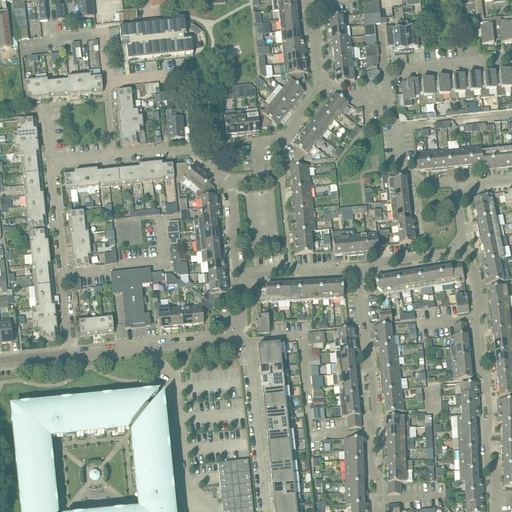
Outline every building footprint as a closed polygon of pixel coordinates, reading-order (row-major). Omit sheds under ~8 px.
[(12,1),(12,0),(1,0),(3,12),(0,12),(0,49),(11,48),(10,38),(6,3),(12,2),(12,1)] [(45,0),(37,0),(37,4),(38,12),(39,22),(47,21),(45,1),(45,0)] [(298,6),(297,0),(284,0),(277,1),(278,12),(296,10),(296,6),(298,6)] [(463,0),(465,9),(474,8),(474,7),(473,0),(463,0)] [(473,0),(474,7),(474,8),(476,21),(483,20),(481,2),(493,1),(493,5),(505,3),(505,0),(473,0)] [(76,15),(77,19),(94,17),(93,1),(78,3),(79,15),(76,15)] [(378,1),(362,3),(364,15),(367,15),(380,13),(378,1)] [(55,5),(56,21),(65,20),(64,4),(55,5)] [(123,11),(124,21),(140,19),(139,9),(136,10),(123,11)] [(28,40),(27,30),(24,10),(13,11),(16,38),(17,41),(28,40)] [(297,20),(296,10),(278,12),(279,22),(297,20)] [(368,26),(374,25),(381,24),(380,19),(380,13),(367,15),(368,26)] [(511,25),(501,26),(502,37),(503,44),(511,42),(511,16),(510,17),(511,25)] [(326,30),(344,28),(343,17),(325,19),(326,30)] [(501,26),(500,18),(490,19),(491,27),(480,28),(481,36),(482,46),(493,45),(493,38),(502,37),(501,26)] [(298,31),(297,20),(279,22),(280,33),(298,31)] [(185,21),(119,28),(121,42),(128,42),(129,46),(126,46),(128,61),(193,54),(191,39),(184,40),(184,36),(186,36),(185,21)] [(406,53),(412,52),(412,50),(418,49),(418,44),(423,43),(423,44),(424,44),(422,24),(415,24),(415,28),(408,29),(407,22),(403,23),(406,53)] [(403,23),(400,23),(400,30),(393,31),(392,27),(386,27),(388,47),(389,47),(393,46),(393,47),(394,47),(394,51),(401,51),(401,53),(400,53),(401,54),(406,53),(403,23)] [(374,25),(368,26),(364,26),(365,37),(367,37),(375,36),(374,25)] [(344,28),(326,30),(327,41),(332,41),(345,39),(344,28)] [(299,41),(298,31),(280,33),(281,44),(287,43),(299,42),(299,41)] [(376,43),(375,36),(367,37),(368,48),(374,47),(374,43),(376,43)] [(345,39),(332,41),(333,51),(351,49),(350,38),(345,39)] [(304,41),(299,41),(299,42),(287,43),(288,53),(305,52),(304,41)] [(352,60),(351,49),(333,51),(334,62),(352,60)] [(305,52),(288,53),(289,65),(306,63),(305,52)] [(370,69),(377,69),(376,64),(378,64),(378,57),(366,58),(367,65),(368,70),(370,69)] [(352,60),(334,62),(334,65),(332,65),(333,73),(353,71),(352,60)] [(306,63),(289,65),(284,65),(285,75),(286,75),(286,78),(299,87),(301,85),(302,85),(305,82),(304,74),(307,74),(306,63)] [(377,69),(370,69),(371,73),(367,74),(368,80),(380,79),(379,72),(377,72),(377,69)] [(500,77),(495,78),(496,89),(497,97),(505,96),(504,88),(511,88),(511,87),(510,76),(511,76),(510,70),(499,71),(500,77)] [(353,71),(333,73),(334,80),(336,80),(336,84),(354,82),(353,71)] [(484,79),(480,79),(479,80),(481,91),(480,91),(481,99),(489,98),(488,90),(496,89),(495,78),(494,71),(483,72),(484,79)] [(469,81),(464,81),(465,93),(466,101),(474,100),(473,92),(480,91),(481,91),(479,80),(480,79),(479,73),(468,74),(469,81)] [(90,76),(92,94),(102,93),(101,75),(90,76)] [(453,82),(449,83),(448,83),(449,94),(450,102),(458,101),(457,93),(465,93),(464,81),(464,75),(452,76),(453,82)] [(92,94),(90,76),(79,77),(81,95),(92,94)] [(438,84),(433,84),(433,85),(435,104),(443,103),(442,95),(449,94),(448,83),(449,83),(448,76),(437,78),(438,84)] [(81,95),(79,77),(68,78),(70,96),(81,95)] [(68,78),(57,79),(59,97),(70,96),(68,78)] [(299,87),(286,78),(287,80),(290,82),(284,89),(298,100),(304,92),(299,87)] [(422,86),(418,86),(417,86),(419,98),(418,98),(419,106),(435,104),(433,85),(433,84),(433,78),(421,79),(422,86)] [(59,97),(57,79),(46,80),(48,98),(59,97)] [(48,98),(46,80),(35,81),(37,99),(48,98)] [(403,107),(412,107),(411,99),(418,98),(419,98),(417,86),(418,86),(417,80),(406,81),(406,84),(401,85),(403,107)] [(37,99),(35,81),(25,82),(26,101),(37,99)] [(298,100),(284,89),(277,98),(291,109),(298,100)] [(117,103),(135,101),(134,90),(116,92),(117,103)] [(334,94),(327,102),(341,114),(349,105),(334,94)] [(291,109),(277,98),(270,106),(284,117),(291,109)] [(135,101),(117,103),(118,114),(136,112),(136,111),(135,101)] [(341,114),(327,102),(321,110),(335,122),(341,114)] [(284,117),(270,106),(265,113),(262,111),(257,111),(257,115),(259,129),(267,129),(270,125),(269,124),(271,122),(277,126),(284,117)] [(321,110),(314,119),(328,131),(335,122),(321,110)] [(138,111),(136,111),(136,112),(118,114),(119,124),(123,123),(123,124),(143,122),(142,117),(138,117),(138,111)] [(248,134),(247,116),(246,111),(235,112),(238,137),(245,136),(245,134),(248,134)] [(238,137),(235,112),(224,113),(226,136),(229,136),(230,138),(238,137)] [(183,138),(182,128),(181,119),(175,120),(175,113),(167,113),(169,140),(183,138)] [(257,115),(247,116),(248,134),(259,133),(259,129),(257,115)] [(16,132),(36,130),(35,119),(17,121),(18,131),(16,131),(16,132)] [(314,119),(307,127),(321,139),(328,131),(314,119)] [(143,122),(123,124),(123,125),(119,126),(120,136),(138,134),(140,134),(139,128),(143,127),(143,122)] [(490,132),(489,126),(485,127),(485,124),(478,125),(479,135),(486,135),(486,132),(490,132)] [(307,127),(300,136),(314,147),(321,139),(307,127)] [(36,130),(16,132),(17,138),(13,138),(14,143),(34,141),(33,140),(37,140),(36,130)] [(139,145),(138,134),(120,136),(121,147),(139,145)] [(314,147),(300,136),(293,144),(299,149),(296,152),(295,151),(293,154),(293,163),(312,161),(311,156),(309,154),(314,147)] [(34,142),(34,141),(14,143),(14,148),(17,147),(18,154),(38,152),(37,142),(34,142)] [(481,147),(470,148),(471,167),(482,166),(483,165),(481,152),(481,147)] [(470,148),(459,150),(460,168),(471,167),(470,148)] [(511,167),(511,148),(502,150),(504,168),(511,167)] [(459,150),(448,151),(450,169),(460,168),(459,150)] [(504,168),(502,150),(492,151),(493,169),(504,168)] [(450,169),(448,151),(437,152),(439,172),(447,171),(447,169),(450,169)] [(493,169),(492,151),(481,152),(483,165),(482,166),(482,170),(493,169)] [(38,152),(18,154),(20,154),(21,165),(40,163),(38,152)] [(437,152),(427,153),(428,171),(431,171),(431,172),(439,172),(437,152)] [(428,171),(427,153),(415,154),(417,172),(428,171)] [(161,163),(163,181),(174,180),(172,162),(161,163)] [(41,174),(40,163),(21,165),(22,175),(41,174)] [(161,163),(151,164),(152,182),(163,181),(161,163)] [(152,182),(151,164),(140,165),(142,184),(152,182)] [(192,186),(203,172),(194,165),(190,170),(187,168),(188,167),(184,164),(176,165),(178,184),(183,183),(185,180),(192,186)] [(142,184),(140,165),(129,167),(131,185),(142,184)] [(291,180),(310,178),(308,166),(290,168),(291,180)] [(131,185),(129,167),(118,168),(120,186),(131,185)] [(120,186),(118,168),(107,169),(109,187),(120,186)] [(107,169),(96,170),(98,188),(109,187),(107,169)] [(98,188),(96,170),(85,171),(87,189),(98,188)] [(87,189),(85,171),(74,172),(76,190),(87,189)] [(76,190),(74,172),(64,173),(65,191),(76,190)] [(212,179),(203,172),(192,186),(198,191),(196,194),(197,199),(200,199),(200,198),(215,197),(214,188),(211,186),(209,188),(207,185),(212,179)] [(42,184),(41,174),(22,175),(24,186),(42,184)] [(389,191),(409,189),(408,181),(406,181),(406,178),(388,180),(388,176),(382,177),(382,192),(389,191)] [(311,189),(310,178),(291,180),(293,190),(311,189)] [(42,184),(24,186),(25,197),(43,195),(42,184)] [(311,189),(293,190),(293,193),(291,193),(292,201),(312,199),(311,189)] [(409,197),(409,189),(389,191),(390,202),(408,200),(408,197),(409,197)] [(503,193),(497,194),(498,198),(503,197),(505,204),(511,202),(511,190),(503,193)] [(498,198),(497,194),(491,195),(473,198),(475,210),(493,206),(491,199),(498,198)] [(43,195),(25,197),(26,208),(44,206),(43,195)] [(218,196),(215,197),(200,198),(200,199),(201,209),(219,207),(218,196)] [(312,199),(292,201),(293,209),(294,209),(295,211),(313,210),(312,199)] [(409,211),(408,200),(390,202),(391,213),(409,211)] [(177,213),(176,204),(165,205),(166,215),(177,213)] [(44,206),(26,208),(27,219),(45,217),(44,206)] [(493,206),(475,210),(478,221),(495,217),(493,206)] [(221,218),(219,207),(201,209),(203,220),(216,219),(221,218)] [(313,210),(295,211),(296,222),(314,220),(313,210)] [(410,221),(409,211),(391,213),(392,224),(397,223),(410,221)] [(69,225),(87,223),(86,212),(68,214),(69,225)] [(45,217),(27,219),(15,220),(15,226),(28,224),(28,230),(46,228),(45,217)] [(495,217),(478,221),(478,223),(476,223),(478,231),(497,228),(495,217)] [(203,220),(198,220),(199,231),(217,229),(216,219),(203,220)] [(314,220),(296,222),(297,232),(292,233),(292,234),(315,231),(314,220)] [(415,221),(410,221),(397,223),(398,234),(416,232),(415,221)] [(167,234),(179,233),(177,222),(168,223),(169,227),(167,227),(167,234)] [(88,233),(87,223),(69,225),(70,235),(88,233)] [(497,228),(478,231),(479,239),(481,238),(482,242),(499,238),(497,228)] [(217,229),(199,231),(200,242),(220,240),(219,232),(217,232),(217,229)] [(30,244),(48,242),(47,231),(28,233),(30,244)] [(315,231),(292,234),(293,244),(311,243),(310,232),(315,232),(315,231)] [(417,243),(416,232),(398,234),(399,245),(417,243)] [(88,233),(70,235),(71,246),(89,244),(88,233)] [(179,233),(167,234),(168,241),(170,241),(170,245),(177,244),(177,241),(179,240),(179,233)] [(376,234),(365,235),(367,253),(378,252),(376,234)] [(367,253),(365,235),(355,236),(357,256),(364,255),(364,253),(367,253)] [(387,235),(380,236),(381,247),(387,246),(386,239),(388,239),(387,235)] [(355,236),(344,237),(345,255),(348,255),(349,257),(357,256),(355,236)] [(345,255),(344,237),(333,238),(334,256),(345,255)] [(499,238),(482,242),(484,253),(501,249),(499,238)] [(220,240),(200,242),(201,253),(219,251),(219,248),(221,248),(220,240)] [(48,242),(30,244),(31,255),(49,253),(48,242)] [(312,253),(311,243),(293,244),(294,255),(312,253)] [(89,244),(71,246),(72,257),(91,255),(89,244)] [(501,249),(484,253),(486,262),(481,263),(481,264),(503,259),(501,249)] [(219,251),(201,253),(202,264),(207,263),(220,262),(220,261),(219,251)] [(50,264),(49,253),(31,255),(32,266),(50,264)] [(91,255),(72,257),(73,268),(92,266),(91,255)] [(178,255),(170,256),(170,263),(172,263),(173,267),(187,265),(187,264),(179,265),(178,255)] [(503,260),(503,259),(481,264),(483,274),(501,271),(499,261),(503,260)] [(225,261),(220,261),(220,262),(207,263),(208,274),(226,272),(225,261)] [(51,274),(50,264),(32,266),(33,276),(51,274)] [(187,265),(173,267),(173,273),(180,276),(188,275),(187,265)] [(461,265),(449,267),(452,285),(460,283),(461,289),(464,289),(464,283),(461,265)] [(452,285),(449,267),(439,268),(442,286),(452,285)] [(439,268),(428,270),(431,288),(442,286),(439,268)] [(151,284),(150,274),(150,269),(110,273),(113,295),(122,294),(126,329),(131,329),(130,324),(134,324),(134,325),(145,324),(145,327),(150,327),(149,314),(144,315),(143,305),(145,305),(145,300),(143,300),(141,285),(151,284)] [(420,290),(418,272),(415,272),(415,270),(407,272),(410,291),(420,290)] [(428,270),(418,272),(420,290),(431,288),(428,270)] [(501,271),(483,274),(485,285),(503,282),(501,271)] [(226,272),(208,274),(204,274),(205,285),(209,285),(227,283),(226,272)] [(410,291),(407,272),(399,273),(400,274),(396,275),(399,293),(410,291)] [(161,273),(150,274),(151,284),(156,283),(156,282),(162,282),(166,281),(165,275),(162,276),(161,273)] [(52,285),(51,274),(33,276),(34,287),(52,285)] [(165,275),(166,281),(166,287),(177,285),(177,281),(171,275),(165,275)] [(396,275),(386,277),(389,294),(399,293),(396,275)] [(389,294),(386,277),(375,278),(378,296),(389,294)] [(302,284),(299,284),(300,302),(311,301),(310,281),(302,282),(302,284)] [(321,301),(320,283),(318,283),(317,281),(310,281),(311,301),(321,301)] [(332,300),(331,282),(320,283),(321,301),(332,300)] [(331,282),(332,300),(343,300),(343,282),(331,282)] [(227,283),(209,285),(210,296),(228,294),(227,283)] [(289,302),(288,284),(277,285),(278,303),(289,302)] [(299,284),(288,284),(289,302),(300,302),(299,284)] [(53,296),(52,285),(34,287),(35,298),(53,296)] [(266,285),(255,286),(256,297),(256,304),(257,304),(257,310),(260,310),(260,304),(267,303),(266,285)] [(277,285),(266,285),(267,303),(278,303),(277,285)] [(490,300),(507,298),(506,287),(488,288),(490,300)] [(464,289),(461,289),(462,296),(454,297),(457,314),(469,313),(466,295),(465,295),(464,289)] [(53,296),(35,298),(36,308),(34,308),(34,309),(54,307),(53,296)] [(507,298),(490,300),(491,310),(508,308),(507,298)] [(171,330),(169,309),(168,306),(161,307),(160,304),(153,305),(155,322),(159,321),(159,329),(163,329),(163,330),(171,330)] [(201,306),(190,307),(192,326),(203,325),(201,306)] [(54,307),(34,309),(35,314),(32,315),(32,320),(52,318),(52,317),(55,316),(54,307)] [(192,326),(190,307),(180,308),(181,327),(192,326)] [(180,308),(169,309),(171,330),(179,329),(178,327),(181,327),(180,308)] [(508,308),(491,310),(491,313),(489,314),(490,321),(509,319),(508,308)] [(260,316),(260,310),(257,310),(257,316),(257,322),(258,334),(269,334),(269,323),(269,320),(269,316),(260,316)] [(380,324),(392,323),(391,313),(379,314),(380,324)] [(112,316),(100,317),(102,335),(114,334),(112,316)] [(100,317),(95,317),(90,318),(91,336),(102,335),(100,317)] [(52,319),(52,318),(32,320),(33,331),(39,331),(57,329),(56,319),(52,319)] [(91,336),(90,318),(79,319),(81,337),(91,336)] [(510,330),(509,319),(490,321),(491,329),(492,329),(493,332),(510,330)] [(0,330),(1,344),(12,343),(10,325),(0,326),(0,330)] [(373,339),(391,337),(390,326),(372,328),(373,339)] [(58,339),(57,329),(39,331),(40,341),(58,339)] [(339,342),(357,341),(355,329),(338,331),(339,342)] [(510,330),(493,332),(494,342),(511,341),(510,330)] [(409,335),(410,339),(411,346),(422,345),(421,334),(416,334),(409,335)] [(467,335),(455,337),(449,337),(450,349),(470,347),(469,339),(467,339),(467,335)] [(392,348),(391,337),(373,339),(374,350),(379,349),(392,348)] [(511,340),(511,341),(494,342),(495,354),(511,352),(511,340)] [(357,341),(339,342),(340,353),(353,352),(358,352),(357,341)] [(320,344),(314,345),(308,346),(309,356),(316,355),(316,349),(320,349),(320,344)] [(258,358),(286,356),(286,355),(280,356),(279,345),(268,346),(257,347),(258,358)] [(397,347),(392,348),(379,349),(380,360),(398,358),(397,347)] [(471,354),(470,347),(450,349),(451,360),(469,358),(469,354),(471,354)] [(353,352),(340,353),(335,353),(336,365),(354,363),(353,352)] [(511,352),(495,354),(495,357),(493,357),(494,365),(511,362),(511,352)] [(317,367),(316,355),(309,356),(309,363),(310,363),(311,368),(317,367)] [(286,356),(258,358),(259,369),(282,367),(280,356),(286,356)] [(399,369),(398,358),(380,360),(381,371),(399,369)] [(469,358),(451,360),(447,360),(448,371),(452,370),(470,368),(469,358)] [(511,374),(511,362),(494,365),(495,372),(497,372),(497,376),(511,374)] [(354,363),(336,365),(330,366),(331,376),(337,375),(355,374),(354,363)] [(282,367),(259,369),(260,380),(288,377),(283,377),(282,367)] [(317,367),(311,368),(311,370),(310,370),(311,378),(312,377),(312,378),(318,377),(317,367)] [(471,379),(470,368),(452,370),(453,381),(471,379)] [(399,369),(381,371),(381,373),(379,374),(380,382),(400,380),(399,369)] [(355,374),(337,375),(338,386),(356,385),(355,374)] [(511,374),(497,376),(498,386),(511,384),(511,374)] [(288,377),(260,380),(261,391),(284,388),(283,378),(288,377)] [(400,380),(380,382),(381,389),(383,389),(383,392),(401,391),(400,380)] [(460,396),(478,395),(478,384),(460,385),(460,396)] [(511,395),(511,384),(498,386),(499,397),(511,395)] [(356,385),(338,386),(339,397),(357,395),(356,385)] [(284,388),(261,391),(263,401),(290,398),(285,399),(284,388)] [(320,388),(313,389),(313,392),(312,392),(313,399),(313,400),(321,399),(320,388)] [(402,402),(401,391),(383,392),(384,404),(402,402)] [(172,511),(172,510),(173,510),(164,417),(162,397),(154,406),(151,403),(155,397),(158,394),(12,408),(22,511),(172,511)] [(358,398),(357,395),(339,397),(340,407),(360,405),(359,397),(358,398)] [(479,406),(478,395),(460,396),(461,407),(479,406)] [(290,398),(263,401),(264,412),(286,410),(285,399),(290,399),(290,398)] [(321,399),(313,400),(313,406),(310,406),(310,410),(317,410),(322,409),(321,399)] [(497,412),(511,411),(511,400),(497,401),(497,412)] [(403,412),(402,402),(384,404),(385,414),(403,412)] [(360,405),(340,407),(342,418),(348,418),(348,424),(360,423),(359,413),(361,413),(360,405)] [(480,417),(479,406),(461,407),(461,417),(475,416),(475,417),(480,417)] [(287,420),(286,410),(264,412),(265,423),(292,420),(287,420)] [(511,411),(497,412),(497,424),(502,423),(511,422),(511,411)] [(475,416),(461,417),(457,417),(457,429),(475,428),(475,417),(475,416)] [(386,429),(404,429),(409,428),(409,422),(404,422),(404,417),(386,418),(386,429)] [(292,420),(265,423),(266,434),(288,431),(287,421),(292,420)] [(511,422),(502,423),(502,434),(511,433),(511,422)] [(475,428),(457,429),(458,439),(478,438),(477,430),(475,430),(475,428)] [(405,440),(404,429),(386,429),(386,440),(405,440)] [(289,442),(288,431),(266,434),(267,444),(295,441),(289,442)] [(511,433),(502,434),(503,445),(511,444),(511,433)] [(478,446),(478,438),(458,439),(459,450),(476,449),(476,446),(478,446)] [(344,452),(362,451),(362,440),(344,440),(344,452)] [(405,440),(386,440),(386,443),(385,443),(385,451),(405,450),(405,440)] [(295,441),(267,444),(268,455),(290,453),(289,442),(295,442),(295,441)] [(511,444),(503,445),(503,447),(501,448),(501,456),(511,455),(511,444)] [(477,460),(476,449),(459,450),(459,461),(477,460)] [(405,450),(385,451),(385,459),(387,459),(387,461),(405,461),(405,450)] [(362,451),(344,452),(344,462),(363,462),(362,451)] [(291,463),(290,453),(268,455),(269,466),(297,463),(291,463)] [(511,465),(511,455),(501,456),(501,463),(503,463),(503,466),(511,465)] [(477,471),(477,460),(459,461),(460,472),(477,471)] [(219,464),(223,511),(254,511),(249,461),(219,464)] [(405,461),(387,461),(387,472),(406,472),(405,461)] [(363,462),(344,462),(345,473),(365,472),(364,464),(363,465),(363,462)] [(297,463),(269,466),(270,477),(293,474),(292,464),(297,463)] [(511,476),(511,465),(503,466),(504,477),(511,476)] [(412,471),(406,472),(387,472),(388,484),(400,483),(412,483),(412,471)] [(478,481),(477,471),(460,472),(460,483),(465,483),(478,482),(478,481)] [(365,472),(345,473),(345,484),(363,484),(363,480),(365,480),(365,472)] [(293,474),(270,477),(272,487),(299,484),(294,485),(293,474)] [(478,482),(465,483),(465,493),(483,492),(483,481),(478,481),(478,482)] [(299,485),(299,484),(272,487),(273,498),(295,496),(294,485),(299,485)] [(363,494),(363,484),(345,484),(345,495),(363,494)] [(484,503),(483,492),(465,493),(466,504),(484,503)] [(364,505),(363,494),(345,495),(346,506),(351,506),(351,505),(364,505)] [(295,496),(273,498),(274,509),(301,506),(296,506),(295,496)] [(484,511),(484,503),(466,504),(466,511),(484,511)]
